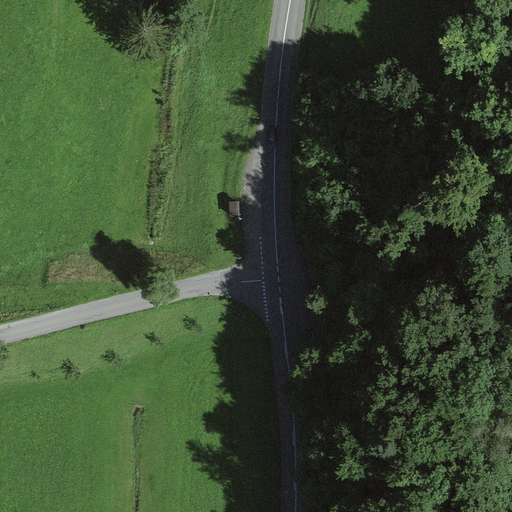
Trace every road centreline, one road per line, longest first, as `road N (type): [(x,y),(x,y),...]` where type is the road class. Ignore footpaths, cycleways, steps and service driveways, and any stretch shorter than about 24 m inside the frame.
road 1 (unclassified): [(0,336),(200,285),(279,278)]
road 2 (tertiary): [(279,278),(276,137),(291,0)]
road 3 (tertiary): [(296,511),(279,278)]
